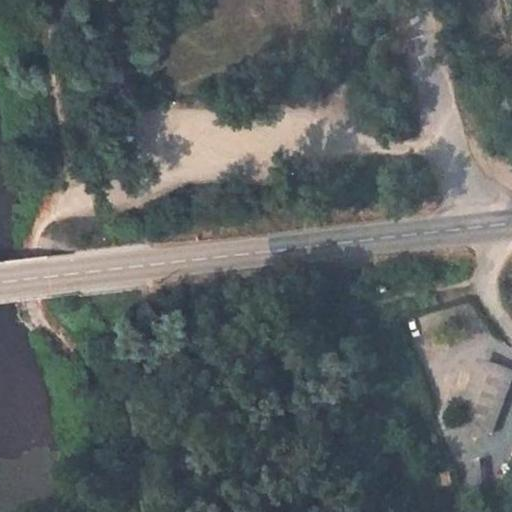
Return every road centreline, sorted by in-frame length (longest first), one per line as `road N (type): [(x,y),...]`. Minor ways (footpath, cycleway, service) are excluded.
road 1 (track): [(483,282),(407,307),(254,316),(155,335),(125,383),(149,511)]
road 2 (tertiary): [(478,226),(0,282)]
road 3 (unclassified): [(420,0),(478,226)]
road 4 (track): [(103,187),(65,0)]
